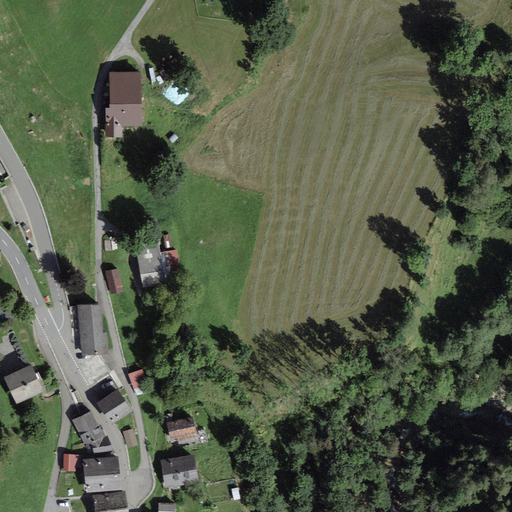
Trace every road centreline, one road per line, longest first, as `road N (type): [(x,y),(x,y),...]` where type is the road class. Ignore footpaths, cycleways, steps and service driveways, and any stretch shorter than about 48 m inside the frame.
road 1 (residential): [(53,334),(63,315),(50,262),(0,141)]
road 2 (residential): [(45,511),(67,404),(42,316)]
road 3 (residential): [(53,334),(120,448),(132,511)]
